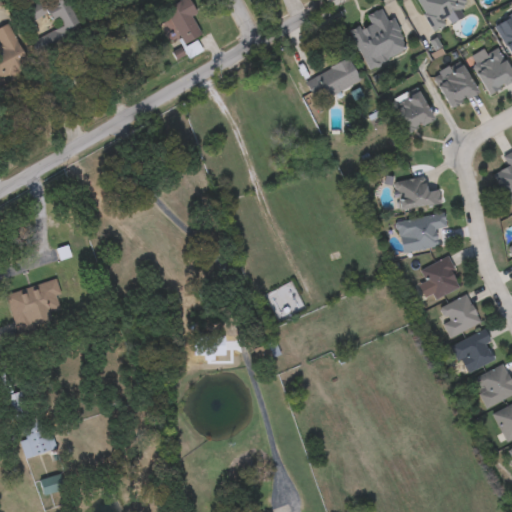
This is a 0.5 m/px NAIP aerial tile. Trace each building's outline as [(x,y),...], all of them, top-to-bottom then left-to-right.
[(32,41),(62,26),(57,16),(50,20),(46,13),(24,24),(18,12),(40,0),(44,7),(58,0),(66,0),(81,29),(37,52),(32,41)] [(189,0),(196,11),(190,15),(201,34),(184,44),(163,9),(179,0),(189,0)] [(463,0),(467,7),(430,28),(414,0),(463,0)] [(364,15),(386,5),(405,50),(365,67),(350,31),(368,23),(364,15)] [(511,12),(511,57),(492,24),(511,12)] [(469,63),(496,47),(511,73),(511,79),(488,94),(469,63)] [(359,80),(315,102),(304,79),(348,58),(359,80)] [(447,107),(431,74),(460,60),(476,94),(447,107)] [(389,104),(417,89),(432,118),(404,133),(389,104)] [(511,150),(511,201),(507,204),(492,173),(507,166),(502,155),(511,150)] [(437,204),(399,211),(394,181),(432,175),(437,204)] [(395,220),(443,214),(445,226),(435,228),(438,247),(400,252),(395,220)] [(419,270),(447,257),(460,286),(425,302),(417,285),(424,281),(419,270)] [(60,293),(55,294),(59,310),(13,321),(5,292),(56,279),(60,293)] [(435,309),(465,295),(478,323),(448,337),(435,309)] [(485,343),(493,359),(463,374),(449,345),(482,330),(488,342),(485,343)] [(470,378),(502,365),(511,392),(511,395),(482,407),(470,378)] [(28,416),(11,419),(7,393),(23,390),(28,416)] [(511,437),(504,442),(490,414),(511,402),(511,437)] [(25,457),(19,440),(25,438),(19,420),(41,413),(52,448),(25,457)] [(39,479),(59,473),(63,488),(43,494),(39,479)]
